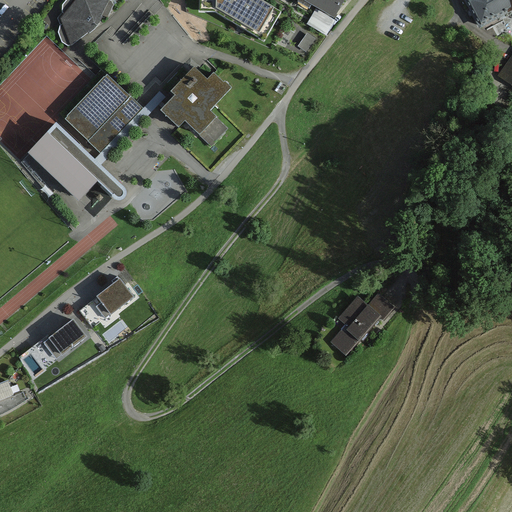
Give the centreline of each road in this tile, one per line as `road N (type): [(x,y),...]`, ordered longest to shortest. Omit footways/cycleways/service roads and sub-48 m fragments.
road 1 (track): [(278,110),(282,174),(135,376),(127,391),(131,411),(148,416),(172,408),(352,273),(403,260)]
road 2 (residential): [(0,352),(209,192),(364,0)]
road 3 (track): [(403,260),(415,293),(401,355),(314,511)]
